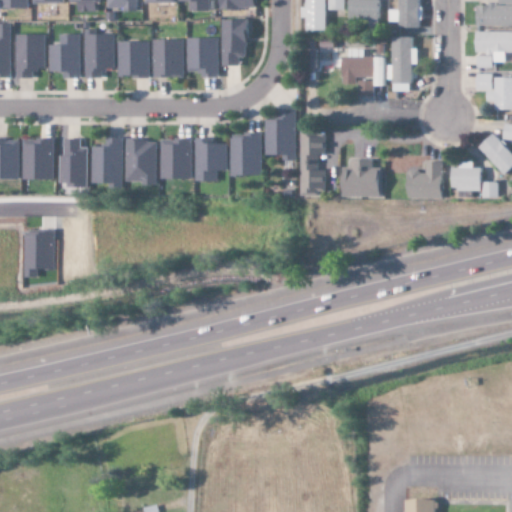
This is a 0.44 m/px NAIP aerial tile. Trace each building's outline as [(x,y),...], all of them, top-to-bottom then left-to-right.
[(30,9),(30,0),(2,0),(2,9),(30,9)] [(80,12),(102,12),(101,0),(71,0),(71,4),(79,4),(80,12)] [(108,0),(109,8),(124,8),(125,11),(139,11),(138,0),(108,0)] [(180,0),(181,2),(190,2),(191,11),(212,10),(211,0),(180,0)] [(222,0),(222,10),(259,9),(259,0),(222,0)] [(328,31),(329,0),(309,0),(309,8),(303,7),(303,18),(309,18),(309,31),(328,31)] [(330,0),(330,10),(346,11),(346,0),(330,0)] [(421,0),(400,0),(400,10),(391,10),(390,22),(401,22),(401,28),(422,28),(421,0)] [(511,26),(511,4),(490,4),(490,6),(478,6),(478,26),(511,26)] [(224,66),(241,66),(241,58),(250,58),(250,20),(224,20),(224,66)] [(14,25),(0,24),(0,77),(13,77),(14,25)] [(88,78),(106,78),(106,68),(117,68),(116,34),(96,35),(96,29),(87,30),(88,78)] [(478,54),(478,68),(498,68),(498,59),(507,59),(507,53),(511,52),(511,32),(479,32),(478,54)] [(65,78),(83,78),(83,35),(61,34),(61,45),(52,45),(51,72),(65,72),(65,78)] [(47,35),(18,35),(19,79),(36,78),(36,69),(48,69),(47,35)] [(415,38),(395,37),(394,66),(390,66),(389,82),(414,83),(415,57),(420,57),(420,48),(415,48),(415,38)] [(221,38),(190,38),(189,75),(220,75),(221,38)] [(186,40),(156,40),(155,77),(185,78),(186,40)] [(120,77),(151,77),(152,42),(121,42),(120,77)] [(388,86),(388,57),(366,57),(366,50),(351,50),(351,57),(344,57),(344,83),(359,84),(359,77),(377,77),(377,86),(388,86)] [(494,74),(478,75),(478,91),(494,90),(494,74)] [(497,111),(511,110),(511,77),(496,78),(496,91),(488,91),(488,102),(496,102),(497,111)] [(376,97),(376,82),(360,81),(359,97),(376,97)] [(284,156),(284,161),(297,161),(298,110),(281,109),(281,120),(267,120),(266,155),(284,156)] [(301,195),(326,196),(327,170),(319,170),(319,156),(326,156),(327,137),(314,137),(314,132),(302,132),(301,195)] [(232,138),(231,175),(262,176),(263,133),(245,133),(245,138),(232,138)] [(480,148),(505,177),(511,170),(511,151),(496,134),(480,148)] [(94,146),(93,184),(124,185),(125,139),(106,138),(106,146),(94,146)] [(228,144),(211,144),(211,138),(198,138),(197,181),(218,182),(218,171),(228,171),(228,144)] [(22,140),(0,139),(0,179),(21,180),(22,140)] [(56,180),(56,140),(26,139),(25,179),(56,180)] [(89,186),(90,148),(83,148),(83,139),(66,139),(66,155),(62,155),(61,185),(89,186)] [(193,180),(194,140),(163,139),(163,179),(193,180)] [(129,182),(146,182),(146,186),(160,185),(159,140),(129,140),(129,182)] [(374,160),(352,160),(352,169),(344,168),(343,197),(383,199),(384,171),(374,170),(374,160)] [(445,199),(446,162),(427,162),(427,172),(411,172),(410,199),(445,199)] [(27,278),(41,278),(41,270),(58,270),(57,233),(27,233),(27,278)] [(406,511),(406,501),(438,501),(438,511),(406,511)]
